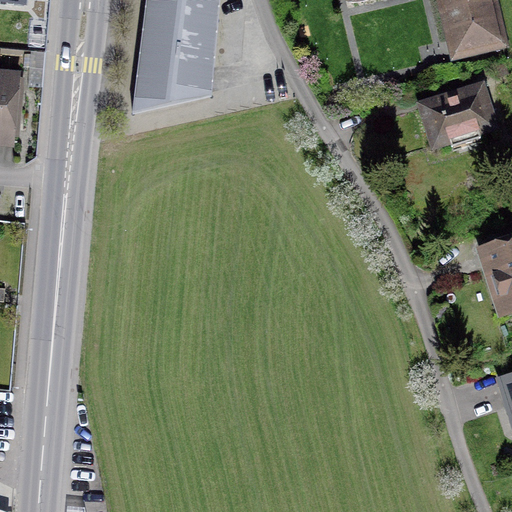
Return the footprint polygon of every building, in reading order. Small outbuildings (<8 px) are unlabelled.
[(0,0),(0,7),(35,12),(36,0),(0,0)] [(213,0),(151,0),(138,109),(202,95),(213,0)] [(443,0),(458,62),(510,50),(497,0),(443,0)] [(0,111),(22,114),(26,79),(0,76),(0,111)] [(488,87),(420,106),(433,152),(501,133),(488,87)] [(0,149),(18,152),(22,114),(0,111),(0,149)] [(21,237),(0,234),(0,366),(9,368),(21,237)] [(511,243),(480,255),(504,325),(511,321),(511,243)] [(511,381),(500,386),(511,419),(511,381)]
